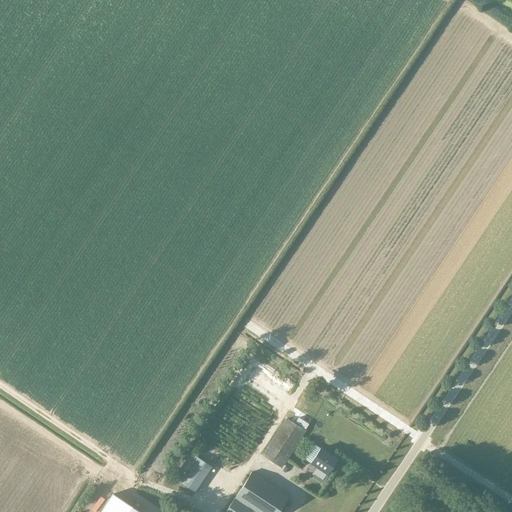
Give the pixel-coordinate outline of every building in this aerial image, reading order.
[(281,468),(306,431),(286,418),(262,455),(281,468)] [(320,449),(310,463),(327,474),(336,460),(320,449)] [(173,479),(194,493),(211,467),(190,453),(173,479)] [(278,511),(288,497),(252,472),(225,511),(278,511)] [(138,511),(113,495),(101,511),(138,511)]
